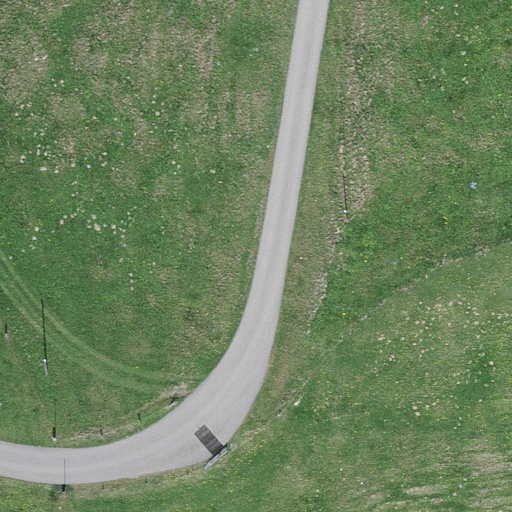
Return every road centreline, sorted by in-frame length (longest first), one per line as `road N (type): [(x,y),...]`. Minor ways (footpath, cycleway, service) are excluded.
road 1 (track): [(316,0),(244,351),(187,426),(102,468),(0,462)]
road 2 (track): [(142,449),(0,260)]
